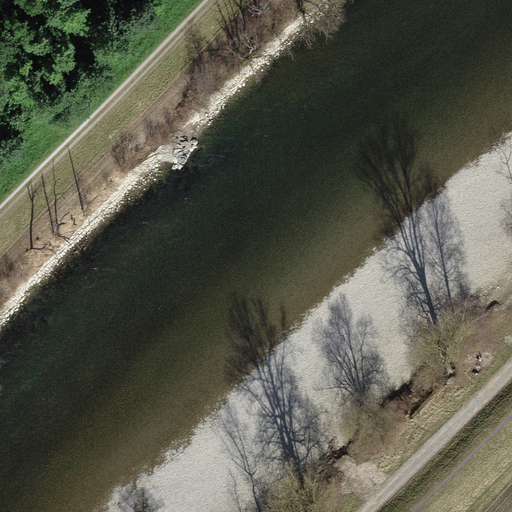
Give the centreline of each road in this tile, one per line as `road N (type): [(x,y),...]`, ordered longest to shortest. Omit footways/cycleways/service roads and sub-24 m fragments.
road 1 (track): [(209,0),(0,219)]
road 2 (track): [(361,511),(511,363)]
